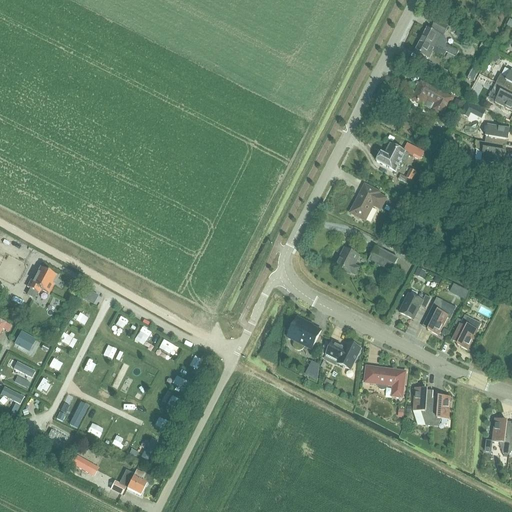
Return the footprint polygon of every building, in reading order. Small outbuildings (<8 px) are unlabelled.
[(427,30),(421,41),(456,58),(458,53),(445,46),(446,43),(445,41),(443,39),(448,29),(436,22),(431,32),(427,30)] [(461,40),(462,40),(465,34),(465,33),(459,30),(455,37),(461,40)] [(456,58),(421,41),(415,53),(429,60),(433,53),(444,58),(446,54),(448,55),(446,59),(451,62),(453,58),(455,59),(456,58)] [(492,47),(483,42),(479,49),(489,53),(492,47)] [(495,55),(490,59),(495,64),(500,60),(495,55)] [(433,67),(422,61),(418,71),(429,77),(433,67)] [(479,72),(473,69),(469,80),(475,82),(479,72)] [(500,76),(496,84),(511,92),(511,71),(511,72),(508,79),(500,76)] [(436,104),(432,111),(443,117),(452,99),(421,83),(412,101),(423,106),(426,100),(436,104)] [(511,92),(496,84),(493,91),(498,97),(495,104),(511,112),(511,92)] [(456,99),(451,109),(460,113),(464,104),(456,99)] [(488,126),(485,144),(506,148),(507,142),(508,142),(508,141),(507,141),(510,127),(509,127),(509,130),(488,126)] [(505,154),(506,148),(485,144),(477,142),(476,150),(475,150),(477,151),(475,161),(482,162),(503,165),(502,168),(503,168),(505,154),(506,155),(506,154),(505,154)] [(407,143),(402,152),(389,145),(384,156),(380,154),(376,163),(395,172),(401,162),(404,163),(408,155),(420,161),(424,152),(407,143)] [(398,180),(407,184),(406,186),(411,189),(418,175),(416,173),(416,172),(411,170),(406,178),(400,175),(398,180)] [(365,186),(350,214),(365,222),(374,205),(381,209),(386,199),(379,195),(380,194),(365,186)] [(418,201),(409,196),(407,200),(416,205),(418,201)] [(395,200),(393,205),(398,208),(401,203),(395,200)] [(395,210),(386,206),(384,210),(393,214),(395,210)] [(391,274),(398,260),(376,248),(368,262),(391,274)] [(359,269),(353,266),(358,257),(345,251),(337,267),(356,276),(359,269)] [(55,277),(40,269),(33,283),(31,282),(27,289),(30,290),(27,296),(34,300),(37,294),(38,294),(40,290),(48,295),(53,286),(51,285),(55,277)] [(418,270),(416,275),(418,276),(422,278),(425,273),(418,270)] [(78,297),(87,301),(91,291),(81,288),(78,297)] [(463,290),(459,298),(465,301),(469,293),(463,290)] [(93,292),(90,297),(100,303),(103,298),(93,292)] [(409,295),(399,314),(413,321),(420,307),(426,310),(431,299),(425,296),(423,302),(409,295)] [(437,299),(423,327),(429,330),(431,331),(430,333),(441,338),(441,337),(439,336),(448,319),(450,320),(455,310),(443,304),(443,302),(437,299)] [(69,318),(80,323),(83,314),(73,310),(69,318)] [(110,323),(120,328),(124,317),(114,313),(110,323)] [(465,316),(452,342),(458,345),(461,346),(460,347),(470,353),(470,352),(468,351),(481,325),(465,316)] [(301,350),(303,349),(304,347),(312,351),(321,332),(311,326),(310,327),(306,325),(307,323),(297,318),(293,326),(292,326),(287,333),(289,334),(287,338),(295,342),(294,344),(293,346),(294,348),(295,350),(297,351),(299,351),(301,350)] [(141,340),(146,329),(132,323),(128,333),(141,340)] [(57,330),(53,338),(64,344),(68,335),(57,330)] [(21,336),(15,346),(30,354),(35,343),(21,336)] [(157,337),(152,350),(163,355),(169,342),(157,337)] [(333,343),(326,356),(339,362),(338,365),(351,371),(361,351),(359,350),(359,348),(355,346),(353,347),(348,344),(345,349),(333,343)] [(184,363),(193,368),(198,360),(189,355),(184,363)] [(54,369),(57,360),(46,356),(43,365),(54,369)] [(305,376),(317,382),(319,366),(312,362),(305,376)] [(18,364),(12,373),(31,383),(36,374),(18,364)] [(387,372),(386,371),(367,368),(365,384),(377,385),(377,387),(379,390),(382,390),(385,390),(387,389),(388,387),(393,387),(392,397),(402,399),(405,373),(397,372),(396,373),(387,372)] [(171,373),(167,379),(176,385),(180,378),(171,373)] [(36,376),(33,386),(42,388),(45,378),(36,376)] [(95,387),(92,394),(103,400),(107,393),(95,387)] [(5,390),(1,398),(15,406),(19,408),(20,408),(24,400),(5,390)] [(426,390),(426,391),(413,390),(412,391),(415,391),(413,412),(421,412),(425,427),(431,427),(433,399),(433,392),(433,393),(427,393),(427,390),(426,390)] [(439,400),(433,399),(431,427),(438,428),(441,420),(449,421),(450,399),(453,400),(453,399),(440,398),(440,397),(439,397),(439,400)] [(15,406),(10,415),(15,417),(19,408),(15,406)] [(504,458),(509,459),(510,454),(511,437),(511,424),(507,424),(507,422),(507,421),(507,422),(493,421),(495,422),(492,443),(500,443),(504,458)] [(64,447),(67,440),(51,431),(47,438),(64,447)] [(85,473),(92,478),(97,469),(75,457),(70,465),(85,473)] [(126,472),(119,486),(125,489),(126,490),(140,497),(146,485),(140,482),(144,475),(136,472),(134,476),(126,472)] [(125,489),(114,484),(110,492),(121,498),(125,489)]
